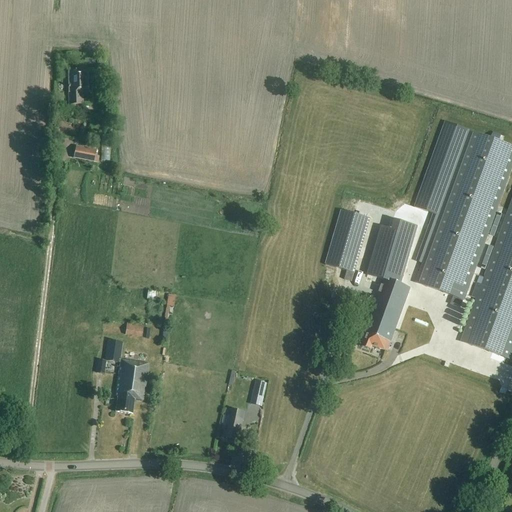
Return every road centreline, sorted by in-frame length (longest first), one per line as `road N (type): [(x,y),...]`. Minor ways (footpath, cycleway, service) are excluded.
road 1 (track): [(25,465),(57,159)]
road 2 (tertiary): [(346,511),(217,469),(54,466)]
